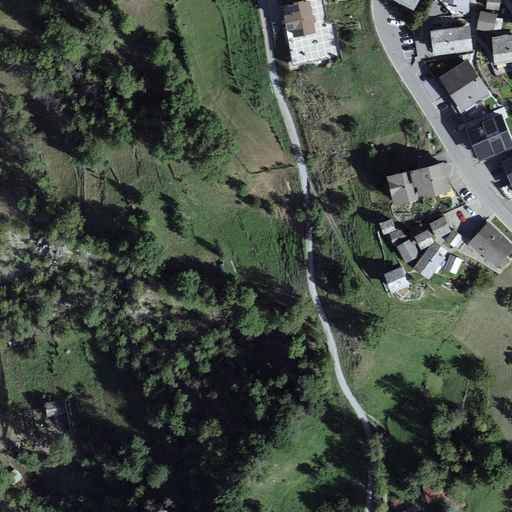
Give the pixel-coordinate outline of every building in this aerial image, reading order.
[(308,0),(290,0),(280,2),(286,35),(314,30),(308,0)] [(442,0),(443,0),(459,4),(457,9),(466,11),(468,0),(442,0)] [(497,15),(482,12),(480,27),(495,30),(497,15)] [(468,28),(429,31),(430,51),(470,48),(468,28)] [(511,37),(492,38),(493,59),(511,57),(511,37)] [(467,62),(440,77),(458,107),(484,92),(467,62)] [(499,116),(470,129),(481,155),(510,142),(499,116)] [(511,149),(499,153),(509,192),(511,191),(511,149)] [(443,157),(382,168),(388,199),(448,188),(443,157)] [(444,213),(429,219),(435,234),(450,228),(444,213)] [(511,239),(487,216),(466,238),(494,265),(511,246),(511,239)] [(426,220),(412,225),(417,242),(427,238),(432,237),(426,220)] [(453,227),(445,238),(454,244),(462,233),(453,227)] [(417,252),(408,232),(393,239),(402,258),(417,252)] [(433,243),(427,238),(417,252),(409,261),(426,275),(444,252),(441,249),(433,243)] [(436,238),(433,243),(441,249),(445,245),(436,238)] [(461,257),(449,250),(441,264),(453,270),(461,257)] [(383,266),(390,284),(408,278),(401,259),(383,266)] [(441,477),(422,482),(426,499),(445,495),(441,477)] [(392,511),(419,511),(417,503),(392,511)]
